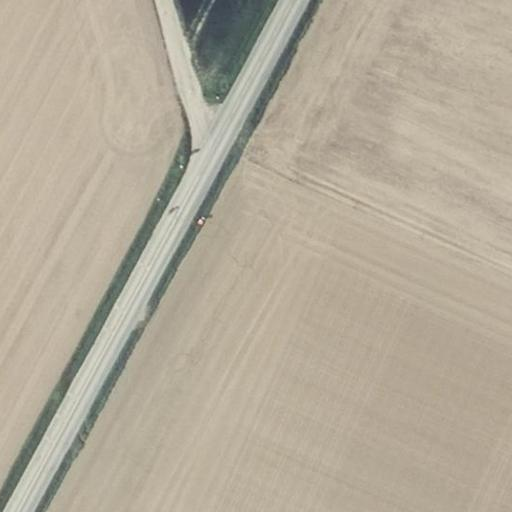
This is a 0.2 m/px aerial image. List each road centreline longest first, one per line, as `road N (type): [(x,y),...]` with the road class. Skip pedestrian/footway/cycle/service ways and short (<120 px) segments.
road 1 (tertiary): [(18,511),(293,0)]
road 2 (track): [(209,158),(164,0)]
